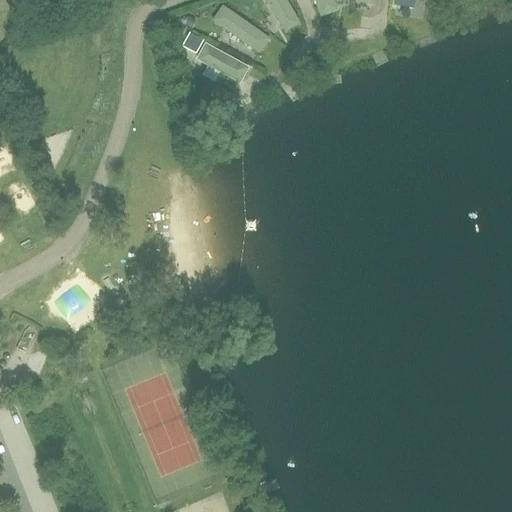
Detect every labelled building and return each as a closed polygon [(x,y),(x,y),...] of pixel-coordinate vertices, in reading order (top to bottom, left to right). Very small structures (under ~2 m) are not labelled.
[(305,26),(289,0),(268,0),(289,35),(305,26)] [(343,12),(338,0),(316,0),(325,20),(343,12)] [(443,11),(438,0),(417,0),(425,17),(443,11)] [(274,40),(227,7),(216,24),(264,55),(274,40)] [(203,41),(190,33),(184,44),(197,51),(203,41)] [(256,70),(210,45),(200,61),(246,85),(256,70)]
